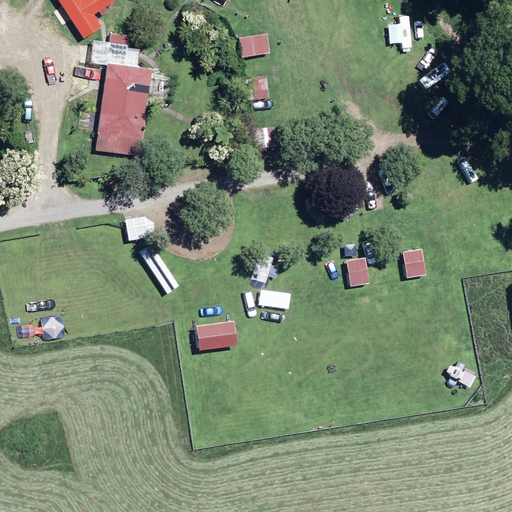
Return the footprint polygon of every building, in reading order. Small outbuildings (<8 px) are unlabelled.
[(56,0),(79,39),(101,27),(92,12),(111,1),(110,0),(56,0)] [(268,30),(238,35),(242,56),(271,51),(268,30)] [(147,68),(105,65),(99,148),(141,151),(147,68)] [(269,73),(249,76),(253,100),(272,96),(269,73)] [(272,144),(270,126),(255,127),(257,146),(272,144)] [(149,212),(121,221),(127,241),(155,233),(149,212)] [(424,274),(420,247),(399,250),(402,277),(424,274)] [(154,248),(144,254),(167,290),(177,284),(154,248)] [(368,282),(365,256),(343,259),(346,285),(368,282)] [(277,269),(232,276),(236,299),(281,293),(277,269)]
